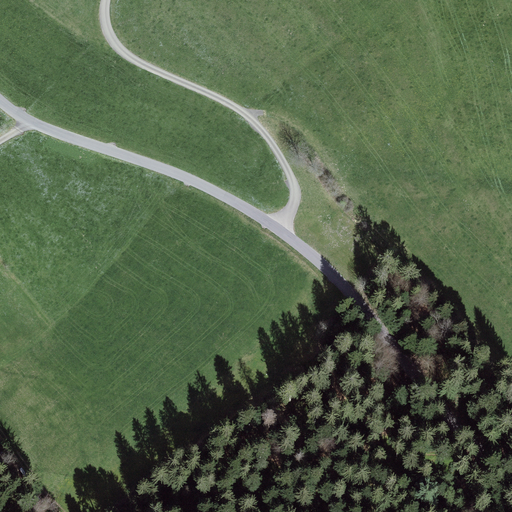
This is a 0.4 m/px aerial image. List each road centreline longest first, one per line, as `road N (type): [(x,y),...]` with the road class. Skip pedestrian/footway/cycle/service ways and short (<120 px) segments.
road 1 (unclassified): [(511,470),(472,446),(335,277),(280,231),(200,184),(33,123),(0,99)]
road 2 (track): [(105,0),(107,28),(126,54),(229,101),(272,144),(295,188),(280,231)]
